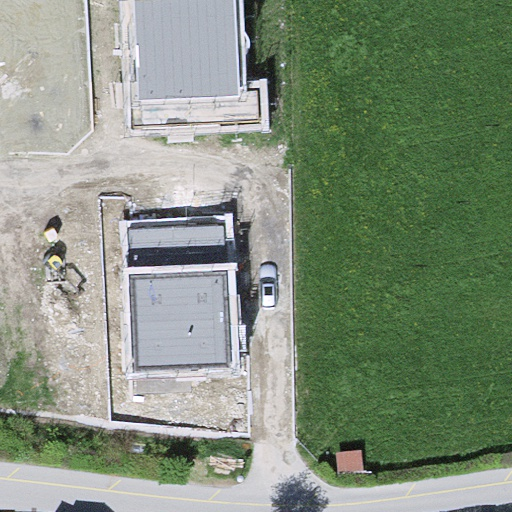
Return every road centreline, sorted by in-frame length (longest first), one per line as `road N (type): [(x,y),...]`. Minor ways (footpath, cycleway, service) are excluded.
road 1 (residential): [(199,492),(511,472)]
road 2 (residential): [(0,484),(149,496),(199,492)]
